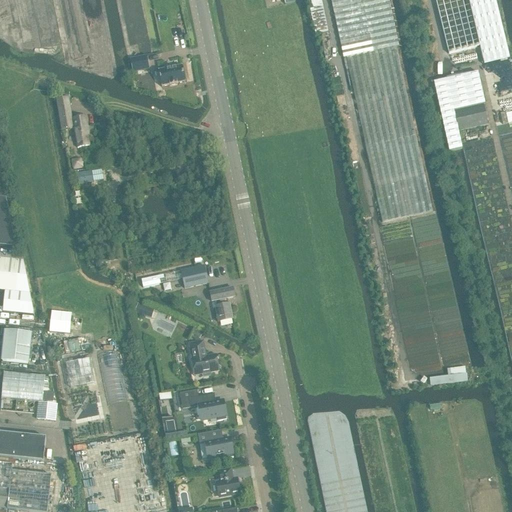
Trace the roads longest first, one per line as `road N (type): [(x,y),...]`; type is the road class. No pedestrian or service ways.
road 1 (tertiary): [(308,511),(202,0)]
road 2 (track): [(511,432),(427,89),(444,66)]
road 3 (track): [(443,374),(407,378),(357,135)]
road 4 (residential): [(268,511),(244,384)]
